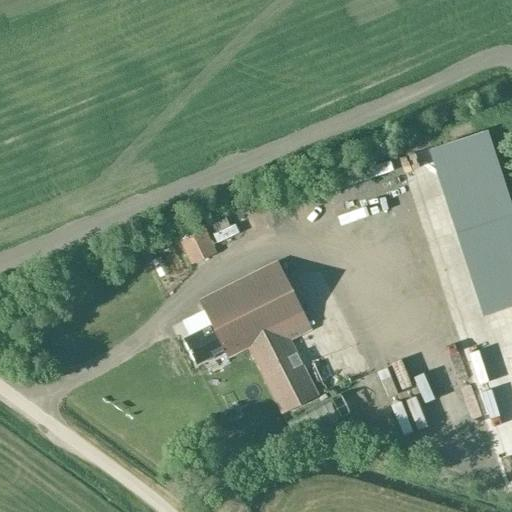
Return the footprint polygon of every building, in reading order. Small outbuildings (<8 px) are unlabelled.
[(189,264),(215,252),(203,230),(179,242),(189,264)] [(367,236),(359,243),(382,267),(389,259),(367,236)] [(316,395),(288,340),(309,329),(275,261),(198,300),(212,326),(183,340),(195,364),(223,350),(227,357),(247,347),(280,413),(316,395)] [(379,310),(388,302),(368,275),(358,282),(379,310)] [(384,311),(406,338),(415,330),(392,304),(384,311)] [(463,339),(467,351),(484,346),(480,334),(463,339)] [(321,350),(310,355),(323,385),(334,380),(321,350)] [(384,404),(405,396),(409,407),(417,404),(404,366),(374,376),(384,404)] [(435,402),(424,405),(434,443),(445,440),(435,402)] [(464,438),(473,436),(466,405),(456,407),(464,438)] [(489,460),(511,458),(511,433),(507,434),(508,449),(489,451),(489,460)] [(209,472),(201,476),(205,483),(213,479),(209,472)]
